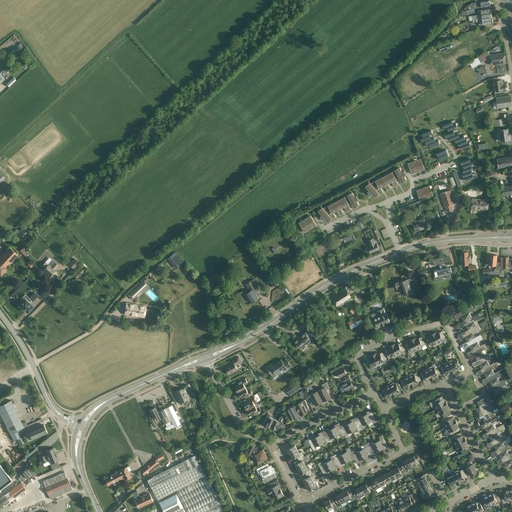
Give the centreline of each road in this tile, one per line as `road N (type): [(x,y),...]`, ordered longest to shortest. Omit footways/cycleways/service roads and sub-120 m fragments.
road 1 (track): [(470,0),(421,52),(129,288),(96,326),(37,362)]
road 2 (tertiary): [(204,358),(336,279),(400,253)]
road 3 (residential): [(374,392),(359,354),(438,323),(471,371)]
road 4 (residential): [(304,501),(402,449),(382,410)]
road 5 (tertiary): [(82,426),(51,405),(0,312)]
road 6 (tertiary): [(82,426),(106,401),(204,358)]
